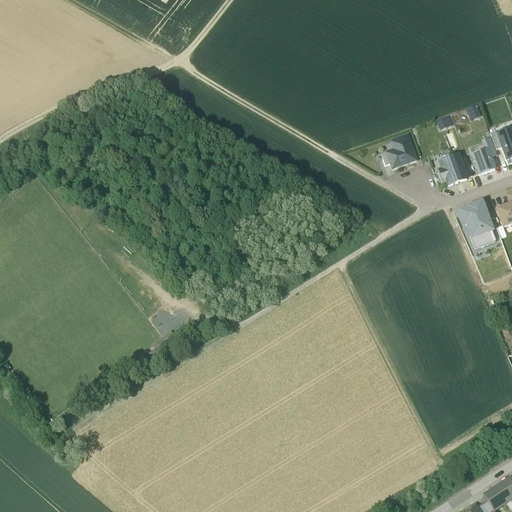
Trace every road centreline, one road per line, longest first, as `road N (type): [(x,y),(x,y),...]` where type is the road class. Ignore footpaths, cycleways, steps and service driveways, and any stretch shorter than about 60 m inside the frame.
road 1 (track): [(234,0),(182,67),(331,152)]
road 2 (track): [(64,0),(182,67)]
road 3 (track): [(447,206),(482,292),(511,278)]
